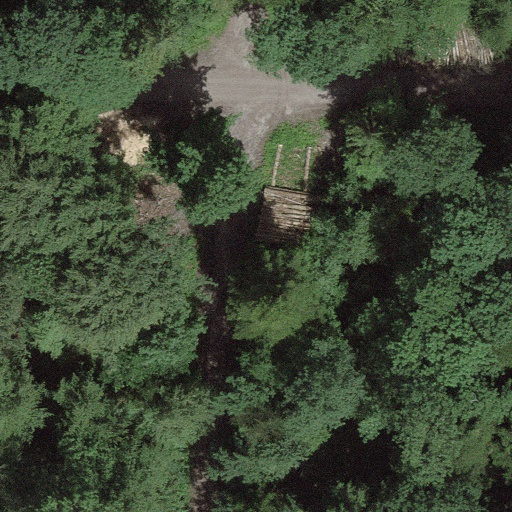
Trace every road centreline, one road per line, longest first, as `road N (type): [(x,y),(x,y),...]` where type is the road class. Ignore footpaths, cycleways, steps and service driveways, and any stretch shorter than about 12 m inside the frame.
road 1 (track): [(0,75),(511,82)]
road 2 (track): [(226,84),(230,325),(209,511)]
